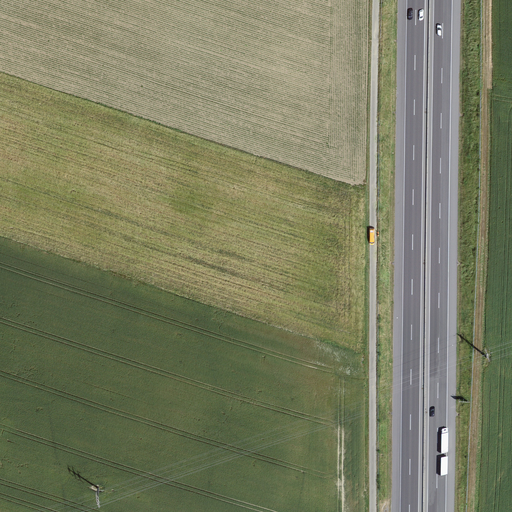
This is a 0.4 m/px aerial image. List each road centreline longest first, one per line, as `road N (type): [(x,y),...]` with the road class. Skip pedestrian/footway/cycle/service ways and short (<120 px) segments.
road 1 (motorway): [(436,511),(443,0)]
road 2 (motorway): [(416,0),(409,511)]
road 3 (track): [(376,0),(373,511)]
